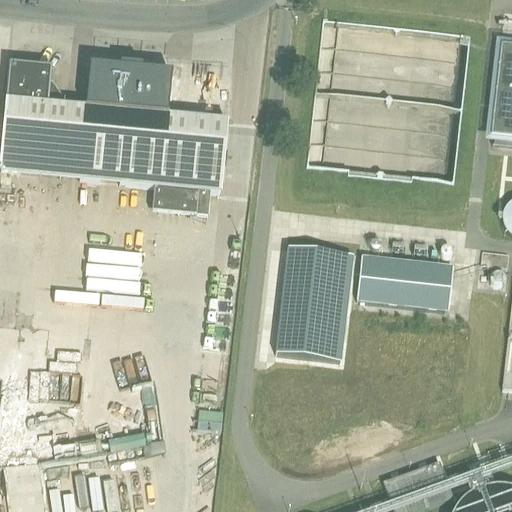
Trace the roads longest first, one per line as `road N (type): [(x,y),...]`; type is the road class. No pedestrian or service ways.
road 1 (unknown): [(0,266),(44,284),(160,294),(174,346),(173,511)]
road 2 (unclassified): [(0,3),(185,19),(254,0)]
